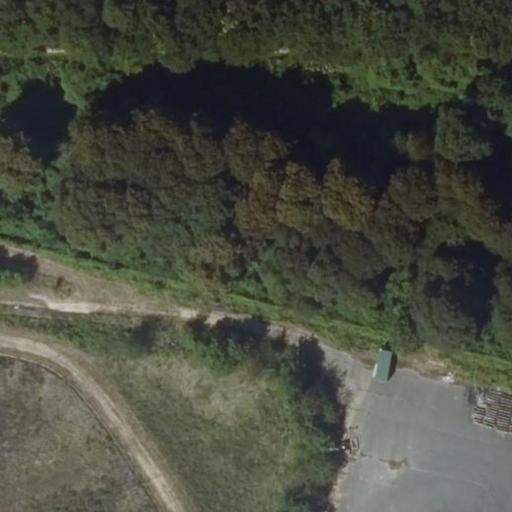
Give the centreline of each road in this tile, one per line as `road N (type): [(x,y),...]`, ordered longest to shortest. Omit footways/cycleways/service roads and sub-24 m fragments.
road 1 (track): [(375,402),(317,346),(0,254)]
road 2 (track): [(0,301),(182,311)]
